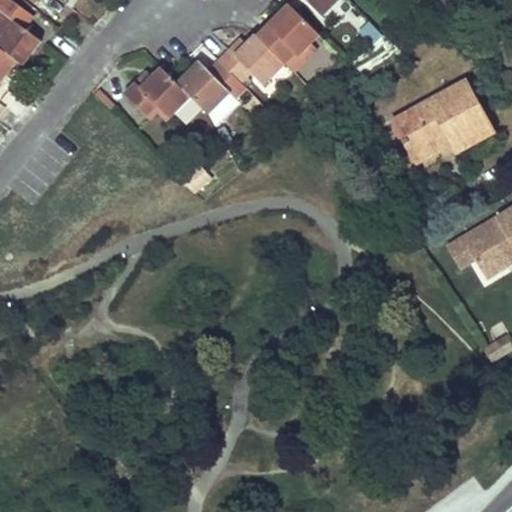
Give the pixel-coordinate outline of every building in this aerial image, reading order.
[(0,0),(0,10),(1,11),(0,12),(0,48),(16,61),(23,64),(41,40),(25,28),(19,23),(27,13),(9,0),(0,0)] [(306,0),(322,15),(337,0),(306,0)] [(290,2),(268,24),(276,33),(282,39),(272,49),(284,61),(294,71),(304,62),(298,55),(311,43),(320,34),(290,2)] [(27,13),(19,23),(25,28),(32,17),(27,13)] [(227,48),(217,58),(223,64),(239,81),(250,71),(263,82),(284,61),(272,49),(266,43),(255,32),(245,41),(233,54),(227,48)] [(276,33),(266,43),(272,49),(282,39),(276,33)] [(239,37),(227,48),(233,54),(245,41),(239,37)] [(311,43),(298,55),(304,62),(317,50),(311,43)] [(0,74),(6,75),(16,61),(0,48),(0,74)] [(217,58),(207,68),(213,74),(223,64),(217,58)] [(198,59),(176,81),(190,96),(208,113),(217,104),(230,92),(235,96),(245,86),(239,81),(223,64),(213,74),(207,68),(198,59)] [(16,61),(6,75),(12,78),(23,64),(16,61)] [(134,81),(123,92),(145,114),(156,103),(170,116),(190,96),(176,81),(160,65),(150,74),(139,85),(134,81)] [(146,69),(134,81),(139,85),(150,74),(146,69)] [(466,83),(396,119),(413,155),(450,136),(454,143),(456,148),(491,130),(466,83)] [(230,92),(217,104),(222,109),(235,96),(230,92)] [(491,130),(456,148),(459,153),(493,133),(491,130)] [(450,136),(413,155),(417,162),(454,143),(450,136)] [(194,192),(214,178),(204,164),(184,178),(194,192)] [(511,207),(463,237),(477,260),(486,275),(511,260),(511,207)] [(477,260),(463,237),(448,246),(461,268),(477,260)] [(511,334),(510,331),(484,346),(492,359),(511,347),(511,334)]
